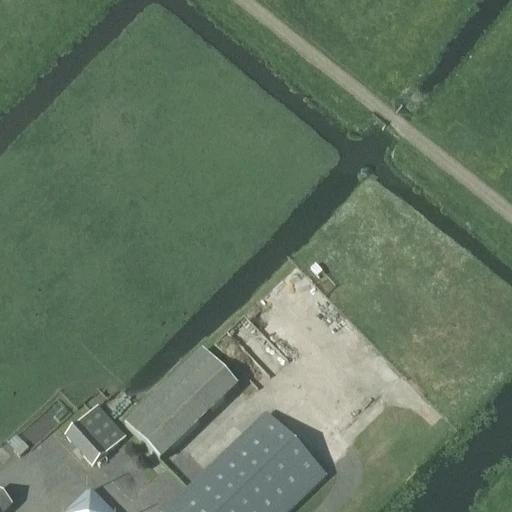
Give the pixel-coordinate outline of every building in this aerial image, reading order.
[(203,349),(143,406),(124,424),(159,460),(238,385),(203,349)] [(92,409),(62,437),(89,464),(120,438),(92,409)] [(288,511),(325,476),(265,414),(163,511),(288,511)] [(21,443),(12,451),(17,457),(27,449),(21,443)] [(0,511),(4,511),(11,506),(0,495),(0,511)]
